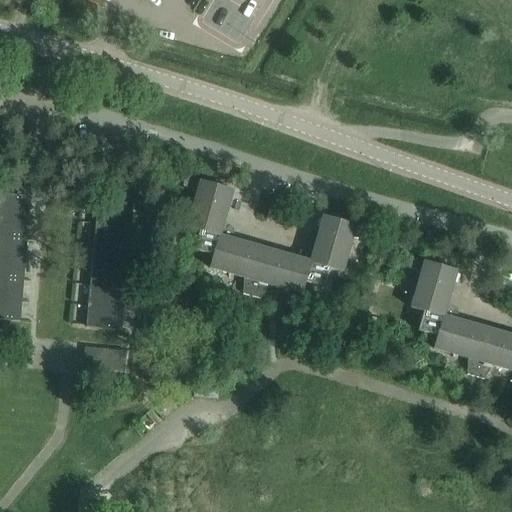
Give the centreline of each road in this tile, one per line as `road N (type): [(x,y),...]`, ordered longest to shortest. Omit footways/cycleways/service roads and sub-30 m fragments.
road 1 (unclassified): [(511,204),(236,104),(0,32)]
road 2 (residential): [(511,237),(0,89)]
road 3 (unclassified): [(89,511),(105,481),(186,414),(227,408),(288,365),(511,430)]
